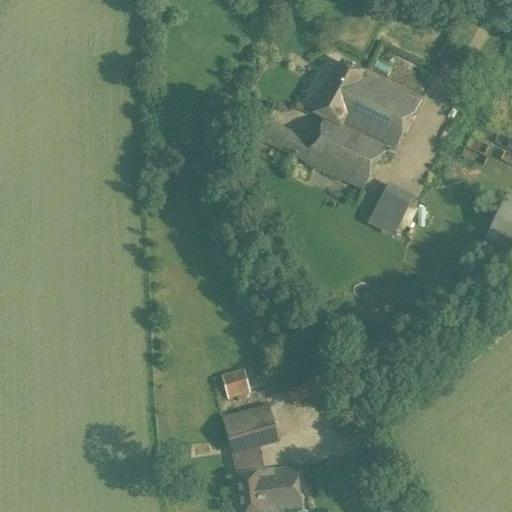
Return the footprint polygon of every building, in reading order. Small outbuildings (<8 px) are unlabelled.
[(394,151),(419,103),(362,73),(362,71),(342,61),(313,116),(322,121),(312,143),(264,120),(255,140),(362,192),(384,146),(394,151)] [(413,199),(388,186),(373,214),(398,227),(413,199)] [(511,275),(511,198),(506,196),(476,258),(511,275)] [(229,399),(250,395),(244,372),(224,377),(229,399)] [(232,457),(279,444),(270,409),(223,422),(232,457)] [(241,511),(296,511),(301,511),(296,468),(237,476),(241,511)]
